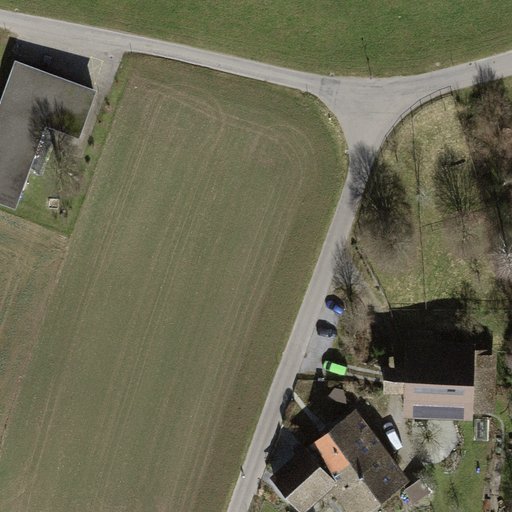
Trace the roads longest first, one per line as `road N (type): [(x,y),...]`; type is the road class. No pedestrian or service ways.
road 1 (unclassified): [(233,511),(380,104)]
road 2 (unclassified): [(380,104),(0,16)]
road 3 (unclassified): [(511,61),(380,104)]
